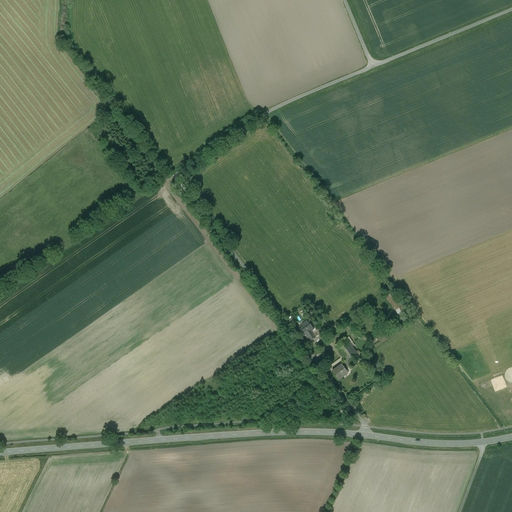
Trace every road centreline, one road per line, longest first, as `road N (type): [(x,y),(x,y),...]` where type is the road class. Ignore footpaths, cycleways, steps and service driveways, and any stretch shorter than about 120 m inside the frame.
road 1 (unclassified): [(371,66),(268,109),(174,174),(283,319)]
road 2 (tertiary): [(0,452),(270,432),(365,435)]
road 3 (unclassified): [(511,8),(371,66)]
road 4 (tertiary): [(365,435),(439,443),(511,437)]
road 5 (residential): [(283,319),(365,435)]
